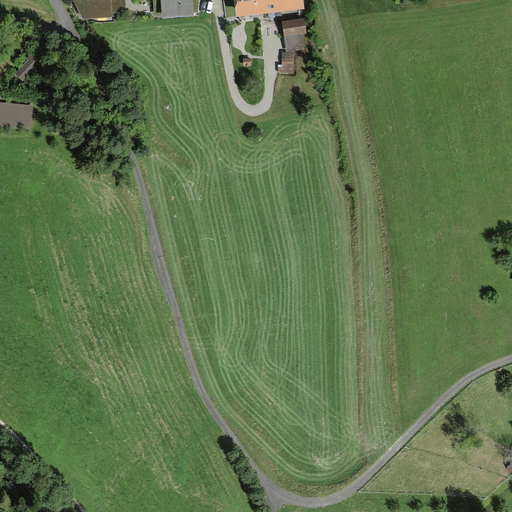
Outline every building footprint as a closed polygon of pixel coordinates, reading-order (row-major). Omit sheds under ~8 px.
[(74,0),(84,18),(112,16),(111,13),(126,12),(125,0),(74,0)] [(198,12),(198,0),(152,0),(154,16),(161,16),(162,18),(194,16),(194,13),(198,12)] [(235,0),(238,16),(282,11),(283,21),(300,19),(299,10),(305,9),(304,0),(235,0)] [(283,21),(282,21),(286,52),(293,51),(305,50),(303,34),(306,34),(304,18),(300,19),(283,21)] [(286,52),(282,52),(282,64),(279,64),(278,73),(293,73),(293,51),(286,52)] [(35,57),(19,72),(26,80),(42,65),(35,57)] [(0,127),(25,129),(27,107),(0,104),(0,127)]
